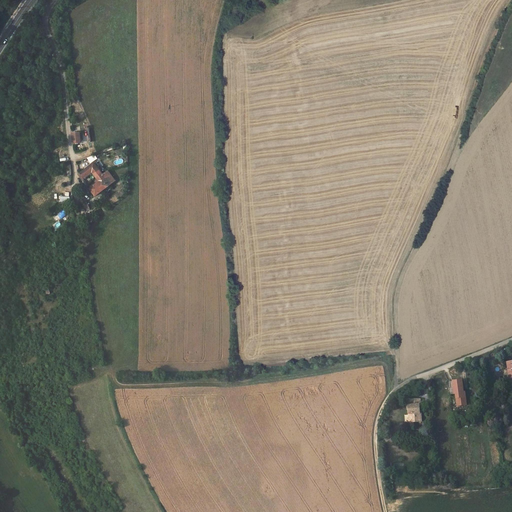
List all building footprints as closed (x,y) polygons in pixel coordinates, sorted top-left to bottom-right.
[(90,164),(98,158),(94,153),(86,159),(90,164)] [(101,172),(94,162),(80,174),(83,178),(84,177),(92,171),(93,173),(96,176),(101,172)] [(95,195),(115,180),(108,170),(102,174),(101,172),(96,176),(98,179),(99,181),(97,183),(90,188),(91,189),(95,195)] [(90,209),(87,201),(82,205),(86,212),(88,211),(90,209)] [(64,210),(55,215),(58,220),(67,214),(64,210)] [(462,393),(461,381),(453,382),(455,394),(459,393),(462,393)] [(420,413),(419,399),(410,400),(411,405),(409,405),(408,405),(409,419),(413,419),(413,422),(421,422),(421,413),(420,413)]
